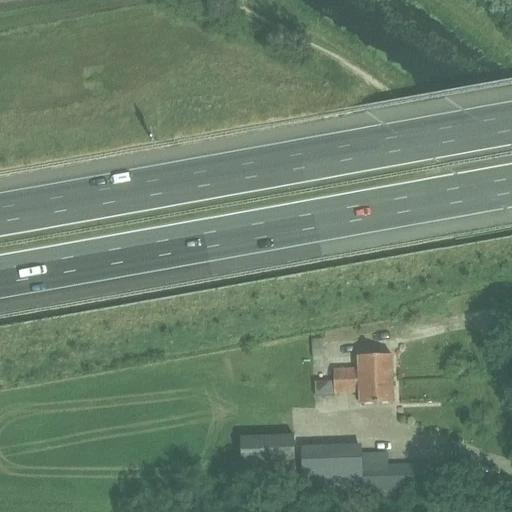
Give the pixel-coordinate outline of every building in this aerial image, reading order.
[(334,370),(334,382),(393,380),(392,356),(358,357),(359,369),(334,370)] [(213,381),(211,363),(193,365),(195,383),(213,381)] [(360,404),(394,403),(393,380),(334,382),(335,394),(360,393),(360,404)] [(242,487),(263,487),(296,486),(295,436),(241,437),(242,487)] [(388,453),(364,453),(364,444),(302,445),(303,493),(428,490),(426,464),(389,466),(388,453)]
